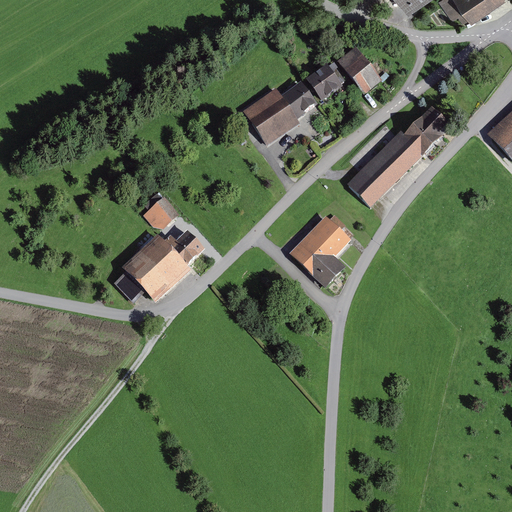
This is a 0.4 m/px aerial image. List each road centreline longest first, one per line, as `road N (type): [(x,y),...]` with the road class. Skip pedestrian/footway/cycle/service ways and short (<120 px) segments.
road 1 (unclassified): [(340,315),(390,221),(511,81)]
road 2 (track): [(175,308),(21,511)]
road 3 (unclassified): [(406,96),(253,235)]
road 4 (unclassified): [(329,511),(340,315)]
road 5 (unclassified): [(0,292),(119,315),(175,308)]
